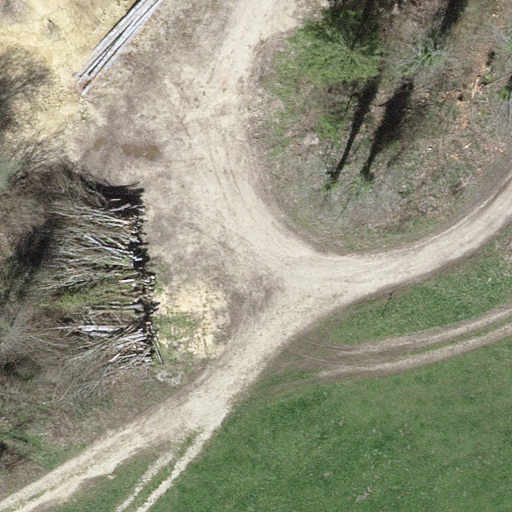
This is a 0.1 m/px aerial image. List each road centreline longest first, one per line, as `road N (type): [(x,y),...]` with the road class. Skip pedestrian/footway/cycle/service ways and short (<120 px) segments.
road 1 (track): [(511,187),(456,239),(402,263),(347,267),(279,235),(242,192),(223,140),(225,85),(259,0)]
road 2 (track): [(511,316),(445,340),(245,375),(320,260)]
road 3 (track): [(245,375),(0,508)]
road 4 (track): [(245,375),(128,511)]
